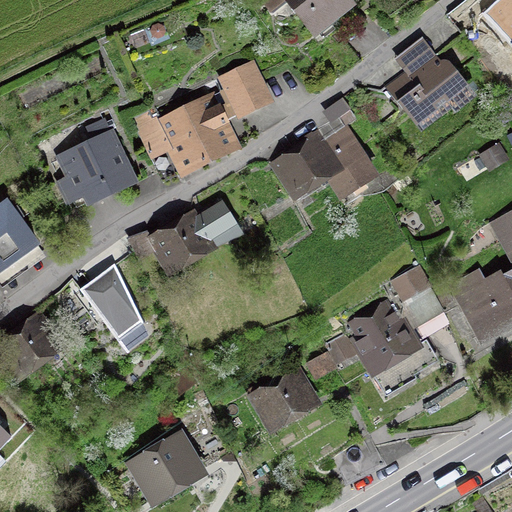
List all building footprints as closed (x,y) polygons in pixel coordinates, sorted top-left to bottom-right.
[(352,4),(348,0),(287,0),(314,33),(352,4)] [(511,0),(497,0),(481,15),(511,50),(511,0)] [(440,62),(435,55),(411,73),(409,70),(406,70),(385,86),(402,109),(408,104),(422,122),(462,91),(451,78),(457,73),(448,62),(444,61),(440,62)] [(271,103),(252,63),(221,78),(240,117),(271,103)] [(182,175),(238,147),(212,94),(156,122),(149,108),(130,118),(140,134),(150,157),(168,148),(182,175)] [(355,119),(349,110),(303,139),(304,140),(295,146),(300,154),(283,165),(280,161),(275,164),(294,193),(326,173),(341,197),(375,175),(344,127),(347,125),(346,124),(355,119)] [(94,142),(61,158),(79,196),(110,181),(115,191),(133,182),(103,119),(86,127),(94,142)] [(505,158),(497,145),(481,155),(489,168),(505,158)] [(0,192),(0,269),(36,244),(20,221),(24,218),(17,205),(11,209),(0,192)] [(231,228),(217,205),(175,230),(174,228),(157,238),(156,236),(151,239),(169,269),(212,243),(210,240),(231,228)] [(511,212),(490,225),(511,262),(511,270),(503,276),(500,271),(485,280),(479,270),(447,289),(483,349),(511,332),(511,212)] [(143,324),(114,264),(80,290),(119,342),(143,324)] [(423,289),(412,267),(382,281),(392,303),(423,289)] [(420,339),(449,323),(431,293),(408,306),(419,324),(413,328),(420,339)] [(400,318),(396,321),(385,301),(350,322),(361,341),(354,345),(368,367),(382,390),(427,364),(400,318)] [(0,349),(18,373),(58,344),(34,311),(23,318),(30,327),(4,346),(1,342),(0,342),(0,349)] [(326,346),(303,360),(313,378),(337,364),(326,346)] [(171,398),(193,382),(180,366),(159,382),(171,398)] [(269,376),(241,391),(264,430),(315,400),(300,374),(276,388),(269,376)] [(0,449),(11,438),(0,426),(0,449)] [(201,478),(175,431),(119,462),(146,509),(201,478)]
